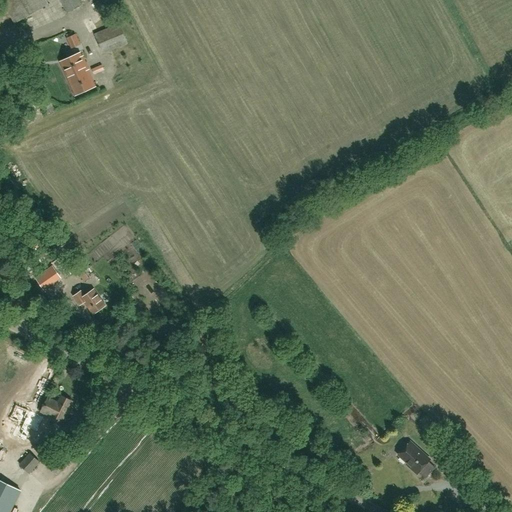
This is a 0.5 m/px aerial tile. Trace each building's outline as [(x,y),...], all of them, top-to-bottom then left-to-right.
[(0,0),(14,23),(48,4),(45,0),(0,0)] [(59,0),(67,13),(81,5),(78,0),(59,0)] [(26,17),(33,31),(53,22),(47,7),(26,17)] [(95,19),(88,21),(90,30),(98,28),(95,19)] [(103,54),(128,43),(119,23),(94,34),(103,54)] [(73,48),(83,43),(78,33),(68,38),(73,48)] [(61,62),(68,78),(75,95),(95,86),(85,65),(86,64),(83,57),(81,57),(80,53),(61,62)] [(49,115),(56,112),(53,104),(46,106),(49,115)] [(47,271),(36,279),(43,288),(54,280),(59,276),(52,267),(47,271)] [(83,270),(78,274),(84,282),(88,278),(83,270)] [(80,291),(74,296),(80,304),(84,301),(93,313),(104,305),(93,290),(84,296),(80,291)] [(67,412),(72,401),(61,396),(58,402),(48,397),(41,411),(51,416),(51,417),(64,423),(68,413),(67,412)] [(9,420),(10,420),(17,424),(14,431),(12,436),(25,441),(27,438),(30,429),(37,432),(44,417),(34,413),(25,409),(15,404),(9,420)] [(398,455),(407,463),(411,466),(410,467),(417,473),(429,459),(410,441),(398,455)] [(29,453),(19,464),(29,473),(40,462),(29,453)] [(54,470),(59,474),(65,467),(60,463),(54,470)] [(465,471),(464,472),(458,465),(451,471),(457,478),(456,478),(464,488),(464,487),(470,494),(477,488),(472,481),(465,471)] [(0,511),(9,511),(20,491),(0,480),(0,511)]
